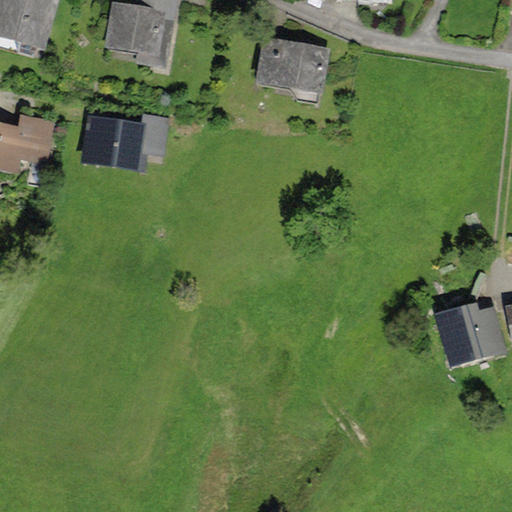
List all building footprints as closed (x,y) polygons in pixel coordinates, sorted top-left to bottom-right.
[(57,0),(0,0),(0,44),(42,56),(57,0)] [(136,0),(135,10),(177,18),(180,0),(136,0)] [(135,10),(113,6),(104,53),(138,59),(136,66),(168,71),(177,18),(135,10)] [(332,55),(264,43),(257,87),(325,99),(332,55)] [(152,129),(88,120),(82,166),(146,174),(152,129)] [(50,138),(0,128),(0,160),(44,170),(50,138)] [(494,300),(435,318),(451,372),(511,354),(494,300)]
